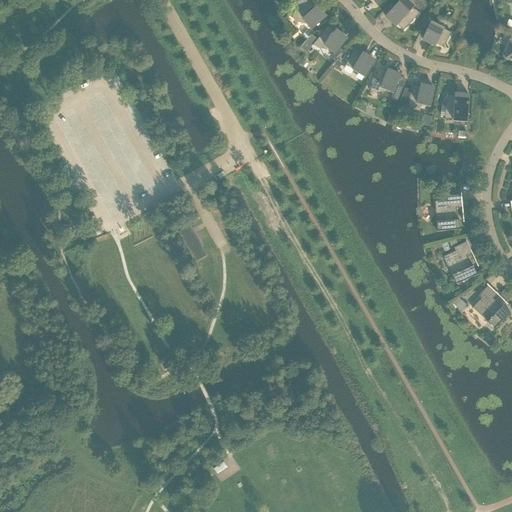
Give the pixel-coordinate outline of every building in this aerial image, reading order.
[(400,0),(398,3),(386,17),(396,26),(397,24),(403,30),(420,12),(419,12),(412,9),(415,6),(408,0),(400,0)] [(307,24),(312,29),(326,16),(317,6),(315,8),(309,1),(291,17),(292,18),(298,21),(307,24)] [(431,23),(423,39),(435,46),(436,44),(443,48),(451,32),(450,32),(431,23)] [(313,45),(314,45),(320,48),(329,49),(335,53),(333,56),(333,58),(333,59),(334,60),(335,61),(334,62),(335,62),(344,51),(340,47),(347,39),(336,30),(335,32),(328,26),(313,45)] [(307,31),(301,36),(305,40),(311,35),(307,31)] [(361,55),(354,50),(345,65),(346,66),(346,65),(365,76),(374,60),(362,53),(361,55)] [(379,68),(370,91),(371,91),(379,91),(386,90),(393,92),(392,94),(393,100),(396,101),(402,87),(396,85),(400,75),(388,70),(387,72),(379,68)] [(407,108),(415,108),(423,104),(430,106),(434,88),(421,85),(420,86),(412,85),(411,89),(405,88),(398,106),(407,108)] [(455,96),(447,95),(445,119),(446,119),(453,117),(453,121),(467,122),(469,94),(455,93),(455,96)] [(424,115),(422,125),(429,126),(431,117),(424,115)] [(437,231),(460,229),(459,220),(457,220),(456,208),(462,207),(461,193),(461,195),(447,196),(447,200),(434,201),(437,231)] [(206,255),(190,226),(179,232),(195,261),(206,255)] [(455,251),(444,257),(456,284),(477,275),(473,266),(471,267),(466,256),(472,253),(466,240),(466,242),(454,248),(455,251)] [(488,285),(478,296),(481,298),(472,308),(494,329),(510,312),(503,305),(502,307),(493,298),(497,294),(487,284),(488,285)] [(459,298),(453,304),(461,311),(466,306),(459,298)] [(174,363),(170,356),(161,361),(165,368),(174,363)] [(223,464),(215,470),(217,474),(226,468),(223,464)]
